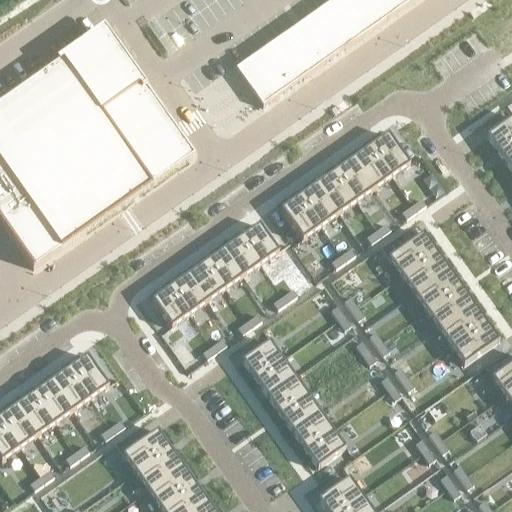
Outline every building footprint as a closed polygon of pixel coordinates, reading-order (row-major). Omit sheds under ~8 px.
[(343,0),(238,74),(263,110),(419,0),(343,0)] [(449,39),(427,48),(437,75),(481,57),(473,38),(511,22),(511,6),(466,25),(467,27),(447,34),(449,39)] [(0,106),(0,225),(33,272),(193,160),(103,34),(0,106)] [(407,94),(430,80),(420,64),(397,78),(407,94)] [(511,121),(487,140),(500,158),(511,149),(511,121)] [(388,138),(370,151),(392,182),(410,169),(388,138)] [(511,149),(500,158),(511,174),(511,149)] [(374,194),(392,182),(370,151),(352,163),(374,194)] [(356,207),(374,194),(352,163),(335,176),(356,207)] [(339,219),(356,207),(335,176),(317,188),(339,219)] [(321,231),(339,219),(317,188),(299,200),(321,231)] [(299,200),(281,213),(303,244),(321,231),(299,200)] [(421,203),(412,210),(416,217),(426,210),(421,203)] [(412,210),(402,217),(406,223),(416,217),(412,210)] [(260,228),(241,241),(261,269),(279,256),(260,228)] [(386,228),(376,235),(381,241),(391,234),(386,228)] [(376,235),(367,242),(371,248),(381,241),(376,235)] [(424,237),(388,262),(401,280),(437,255),(424,237)] [(241,241),(224,254),(243,282),(261,269),(241,241)] [(351,253),(341,260),(346,266),(355,259),(351,253)] [(224,254),(206,266),(225,294),(243,282),(224,254)] [(437,255),(401,280),(413,298),(449,273),(437,255)] [(341,260),(331,267),(336,273),(346,266),(341,260)] [(206,266),(188,279),(208,306),(225,294),(206,266)] [(449,273),(413,298),(426,316),(462,291),(449,273)] [(188,279),(171,291),(190,319),(208,306),(188,279)] [(171,291),(152,304),(172,332),(190,319),(171,291)] [(462,291),(426,316),(438,333),(474,308),(462,291)] [(293,294),(283,301),(288,307),(297,300),(293,294)] [(283,301),(273,308),(278,314),(288,307),(283,301)] [(351,301),(344,306),(351,316),(358,311),(351,301)] [(474,308),(438,333),(451,351),(486,326),(474,308)] [(338,311),(331,315),(338,325),(345,320),(338,311)] [(358,311),(351,316),(358,326),(365,321),(358,311)] [(257,319),(248,326),(252,332),(262,325),(257,319)] [(345,320),(338,325),(345,335),(351,330),(345,320)] [(248,326),(238,332),(242,339),(252,332),(248,326)] [(486,326),(451,351),(464,370),(499,344),(486,326)] [(376,337),(369,341),(376,351),(382,346),(376,337)] [(222,344),(212,350),(217,357),(227,350),(222,344)] [(270,345),(242,365),(255,383),(283,364),(270,345)] [(362,346),(356,350),(363,360),(369,356),(362,346)] [(382,346),(376,351),(383,361),(389,356),(382,346)] [(212,350),(203,357),(207,364),(217,357),(212,350)] [(369,356),(363,360),(370,370),(376,365),(369,356)] [(69,373),(91,404),(109,391),(87,360),(69,373)] [(283,364),(255,383),(268,401),(295,381),(283,364)] [(511,367),(492,382),(505,400),(511,394),(511,367)] [(400,372),(394,377),(401,386),(407,382),(400,372)] [(73,416),(91,404),(69,373),(51,385),(73,416)] [(295,381),(268,401),(280,419),(308,399),(295,381)] [(387,381),(381,386),(388,396),(394,391),(387,381)] [(407,382),(401,386),(408,396),(414,392),(407,382)] [(55,428),(73,416),(51,385),(33,398),(55,428)] [(394,391),(388,396),(395,405),(401,401),(394,391)] [(38,441),(55,428),(33,398),(16,410),(38,441)] [(308,399),(280,419),(293,436),(320,417),(308,399)] [(0,425),(20,453),(38,441),(16,410),(0,421),(0,425)] [(473,412),(465,418),(469,423),(477,417),(473,412)] [(320,417),(293,436),(305,454),(333,434),(320,417)] [(0,464),(2,466),(20,453),(0,425),(0,464)] [(120,425),(111,432),(115,438),(125,432),(120,425)] [(111,432),(101,439),(105,445),(115,438),(111,432)] [(158,434),(122,459),(135,478),(171,452),(158,434)] [(333,434),(305,454),(318,472),(346,453),(333,434)] [(435,435),(428,439),(435,449),(442,444),(435,435)] [(422,444),(415,448),(422,458),(429,454),(422,444)] [(442,444),(435,449),(442,459),(449,454),(442,444)] [(85,450),(75,457),(80,463),(90,456),(85,450)] [(171,452),(135,478),(148,495),(183,470),(171,452)] [(429,454),(422,458),(429,468),(436,463),(429,454)] [(75,457),(65,464),(70,470),(80,463),(75,457)] [(183,470),(148,495),(159,511),(161,511),(196,488),(183,470)] [(460,470),(453,475),(460,484),(467,480),(460,470)] [(50,475),(40,482),(45,488),(54,481),(50,475)] [(447,479),(440,484),(447,494),(454,489),(447,479)] [(467,480),(460,484),(467,494),(474,490),(467,480)] [(40,482),(30,489),(35,495),(45,488),(40,482)] [(349,482),(318,504),(324,511),(345,511),(362,500),(349,482)] [(196,488),(161,511),(198,511),(208,505),(196,488)] [(454,489),(447,494),(454,503),(460,499),(454,489)] [(370,511),(362,500),(345,511),(370,511)]
